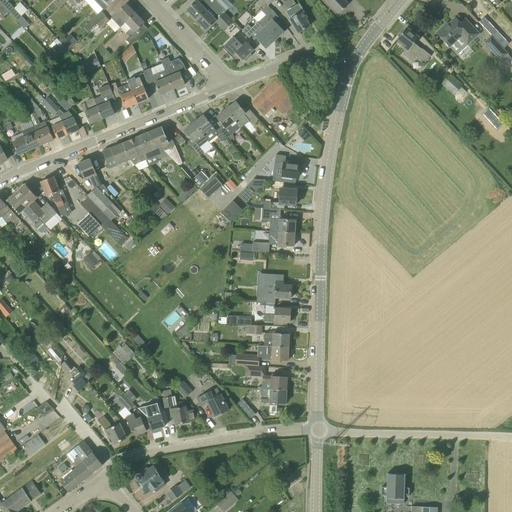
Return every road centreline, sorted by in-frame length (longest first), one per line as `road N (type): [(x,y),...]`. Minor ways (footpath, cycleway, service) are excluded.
road 1 (tertiary): [(317,432),(323,212),(349,68)]
road 2 (residential): [(0,185),(230,88)]
road 3 (unclassified): [(104,478),(139,454),(317,432)]
road 4 (unclassified): [(511,437),(317,432)]
road 5 (residential): [(230,88),(312,54),(349,68)]
road 6 (residential): [(230,88),(146,0)]
